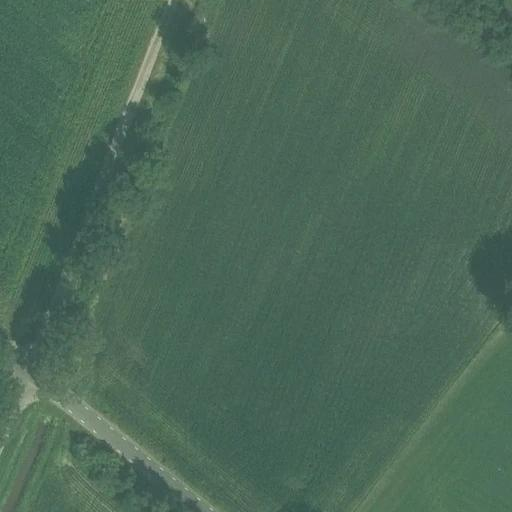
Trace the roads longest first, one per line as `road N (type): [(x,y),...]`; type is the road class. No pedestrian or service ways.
road 1 (track): [(30,370),(174,0)]
road 2 (tertiary): [(199,511),(30,370)]
